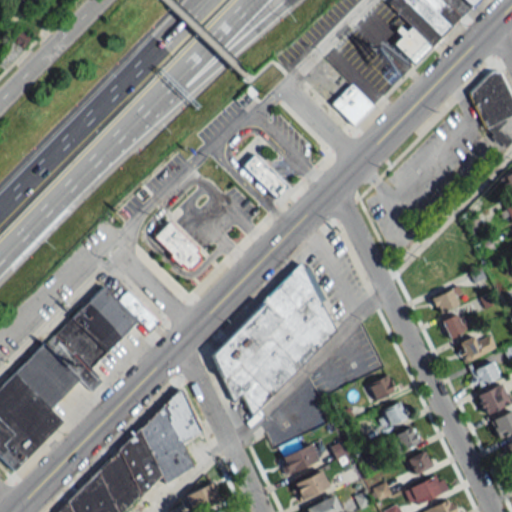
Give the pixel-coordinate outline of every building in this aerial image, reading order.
[(475,0),(388,0),(385,4),(402,21),(392,31),(397,35),(389,43),(410,64),(475,0)] [(369,64),(389,86),(403,72),(375,41),(366,49),(376,59),(369,64)] [(511,113),(511,103),(496,71),(463,87),(491,147),(508,139),(499,119),(511,113)] [(371,106),(348,83),(328,103),(351,126),(371,106)] [(239,165),(274,200),(287,187),(252,152),(239,165)] [(511,190),(511,170),(497,177),(504,194),(511,190)] [(511,219),(511,199),(498,206),(506,222),(511,219)] [(150,236),(185,273),(203,257),(167,220),(150,236)] [(414,268),(422,287),(445,278),(437,259),(414,268)] [(207,355),(229,398),(238,394),(247,412),(256,408),(334,327),(305,269),(299,263),(292,266),(207,355)] [(461,298),(453,284),(426,300),(435,314),(461,298)] [(0,461),(9,471),(59,421),(46,408),(76,379),(88,391),(99,381),(87,368),(134,321),(145,332),(156,321),(124,289),(114,300),(99,285),(0,382),(0,461)] [(437,320),(446,338),(468,327),(458,309),(437,320)] [(493,346),(487,335),(477,340),(474,333),(453,344),(462,362),(493,346)] [(473,387),(496,377),(489,360),(466,371),(473,387)] [(372,400),(393,390),(385,374),(364,384),(372,400)] [(474,394),(483,413),(506,402),(497,383),(474,394)] [(118,511),(157,477),(161,481),(190,470),(179,442),(184,437),(190,435),(194,432),(180,396),(176,392),(50,508),(51,511),(118,511)] [(406,414),(398,399),(376,411),(384,426),(406,414)] [(511,428),(511,412),(510,409),(487,420),(494,437),(511,428)] [(397,450),(417,440),(408,425),(389,435),(397,450)] [(511,459),(511,438),(502,442),(508,461),(511,459)] [(282,475),(317,460),(309,442),(274,458),(282,475)] [(430,464),(422,449),(403,458),(411,474),(430,464)] [(327,486),(320,469),(290,482),(297,498),(327,486)] [(445,489),(436,471),(401,490),(410,507),(445,489)] [(186,510),(216,503),(212,484),(181,491),(186,510)] [(301,508),(303,511),(339,511),(330,494),(301,508)] [(453,511),(449,499),(419,509),(420,511),(453,511)]
